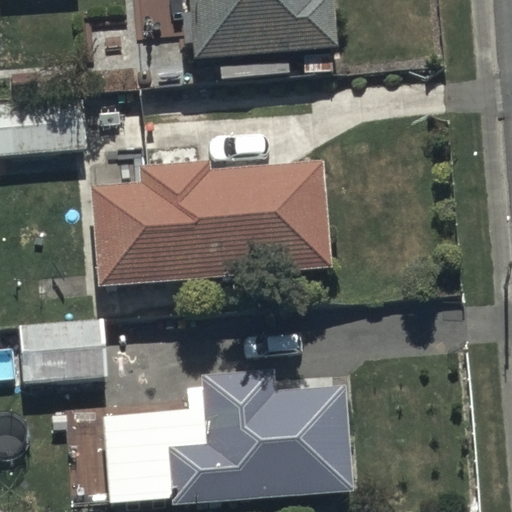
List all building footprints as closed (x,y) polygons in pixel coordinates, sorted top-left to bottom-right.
[(186,0),(189,57),(337,49),(334,0),(186,0)] [(84,100),(0,106),(0,157),(88,151),(84,100)] [(92,187),(99,290),(332,273),(324,166),(210,174),(209,162),(140,167),(141,183),(92,187)] [(104,321),(17,326),(21,387),(108,381),(104,321)] [(170,499),(171,507),(354,492),(346,388),(273,393),(271,371),(202,376),(204,409),(103,417),(110,504),(170,499)]
